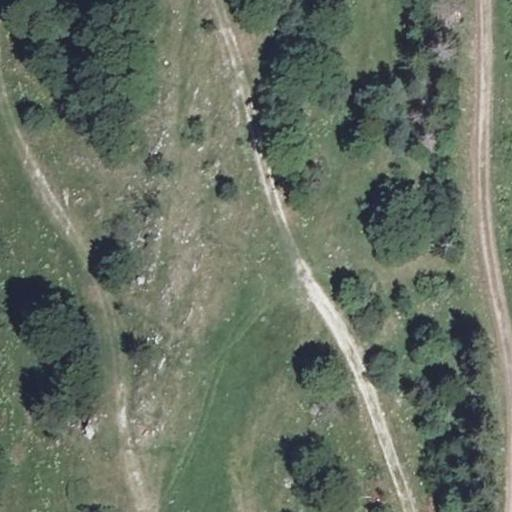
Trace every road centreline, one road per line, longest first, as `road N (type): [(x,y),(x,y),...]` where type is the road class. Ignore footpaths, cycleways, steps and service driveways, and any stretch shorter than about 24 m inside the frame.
road 1 (track): [(215,0),(283,239),(366,388),(409,511)]
road 2 (track): [(0,71),(12,135),(67,225),(115,333),(124,415),(148,511)]
road 3 (track): [(511,364),(484,213),(486,0)]
